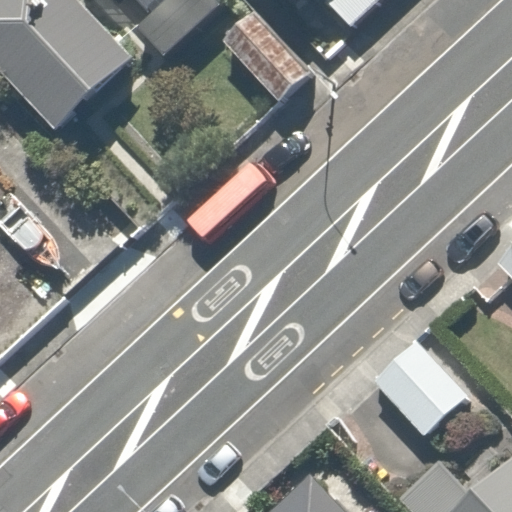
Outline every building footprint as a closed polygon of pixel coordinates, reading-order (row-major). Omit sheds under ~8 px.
[(0,0),(0,65),(54,125),(133,53),(84,0),(0,0)] [(326,0),(353,29),(385,0),(326,0)] [(0,204),(13,193),(0,179),(0,204)] [(511,244),(490,266),(511,289),(511,244)] [(480,399),(421,333),(368,380),(427,446),(480,399)] [(444,511),(472,488),(445,457),(405,492),(422,511),(444,511)] [(511,511),(511,457),(448,511),(511,511)]
